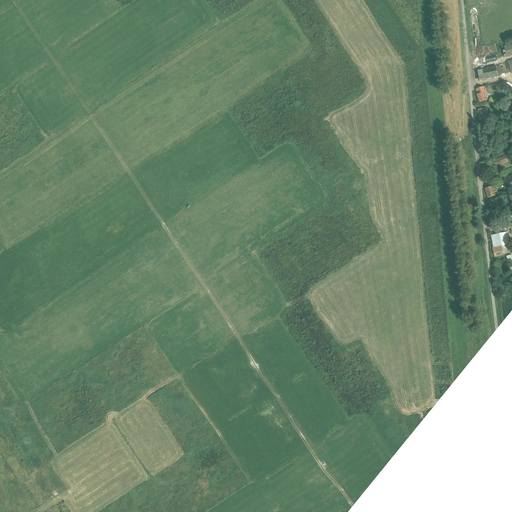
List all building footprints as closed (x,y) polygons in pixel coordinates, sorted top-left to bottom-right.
[(477,58),(478,63),(494,59),(493,54),(477,58)] [(501,66),(478,71),(480,81),(498,77),(498,75),(504,74),(505,74),(503,67),(501,68),(501,66)] [(484,87),(476,89),(477,95),(480,103),(487,100),(485,93),(486,92),(484,87)] [(486,108),(477,110),(479,122),(488,120),(486,108)] [(511,140),(510,136),(496,142),(500,150),(511,144),(511,140)] [(495,160),(492,161),(494,167),(500,164),(500,165),(509,162),(506,156),(498,159),(497,157),(494,158),(495,160)] [(492,186),(485,189),(488,198),(495,195),(496,197),(499,195),(506,193),(505,190),(503,191),(496,193),(495,193),(495,192),(497,192),(495,184),(492,185),(492,186)] [(499,195),(496,197),(491,198),(492,204),(507,199),(505,194),(500,196),(499,195)] [(501,234),(492,235),(495,247),(492,248),(495,257),(507,253),(505,245),(510,244),(511,243),(511,239),(509,240),(507,232),(506,232),(506,228),(500,229),(501,234)]
